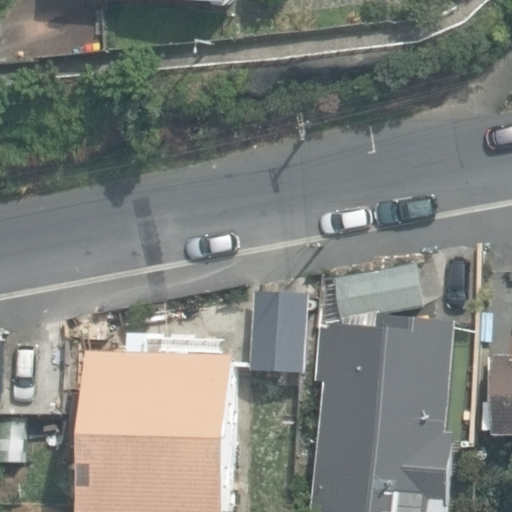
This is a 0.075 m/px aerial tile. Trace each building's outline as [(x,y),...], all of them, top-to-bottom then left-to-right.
[(350,320),(432,307),(424,262),(343,275),(350,320)] [(258,370),(314,373),(318,293),(262,290),(258,370)] [(453,511),(454,505),(457,506),(463,432),(454,431),(462,321),(381,315),(380,326),(332,322),(318,511),(453,511)] [(92,511),(239,511),(245,355),(98,350),(92,511)] [(511,354),(499,355),(500,435),(511,434),(511,354)] [(2,462),(28,462),(29,418),(3,417),(2,462)]
